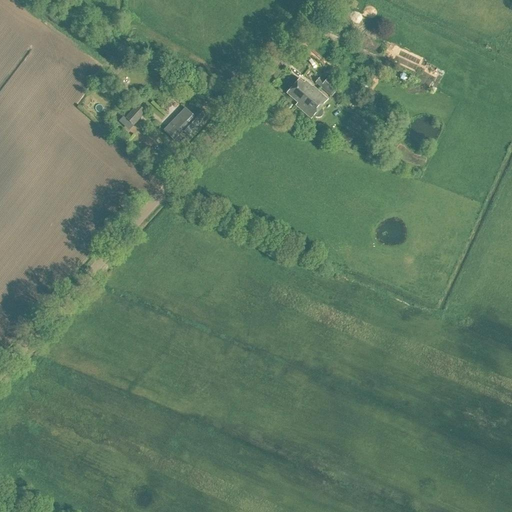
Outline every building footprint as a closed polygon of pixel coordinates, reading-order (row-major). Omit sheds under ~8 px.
[(362,46),(375,52),(378,47),(364,40),(362,46)] [(379,65),(369,79),(373,82),(383,67),(379,65)] [(330,77),(325,83),(319,78),(315,84),(331,98),(332,96),(341,87),(330,77)] [(288,94),(298,103),(302,98),(306,102),(317,90),(313,86),(312,87),(305,81),(303,84),(299,81),(288,94)] [(341,87),(337,92),(346,99),(350,95),(341,87)] [(312,119),(314,117),(314,118),(315,118),(316,119),(317,119),(318,119),(319,119),(320,118),(321,117),(322,116),(323,115),(323,114),(323,113),(323,112),(322,111),(321,110),(321,109),(329,100),(317,90),(306,102),(302,98),(298,103),(296,106),(312,119)] [(129,113),(125,119),(134,127),(146,113),(136,105),(132,110),(129,107),(126,110),(129,113)] [(188,137),(207,116),(198,108),(192,114),(185,108),(163,132),(175,143),(184,134),(188,137)]
